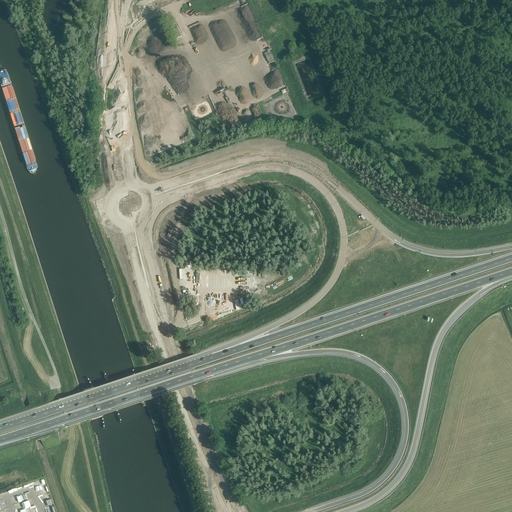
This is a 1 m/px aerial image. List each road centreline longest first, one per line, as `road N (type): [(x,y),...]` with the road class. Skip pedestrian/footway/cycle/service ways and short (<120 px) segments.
road 1 (motorway): [(175,194),(248,169),(286,168),(323,187),(343,222),(345,249),(327,290),(212,357)]
road 2 (motorway): [(511,246),(445,255),(400,243),(323,175),(289,158),(257,157),(170,183)]
road 3 (motorway): [(258,354),(353,354),(381,369),(401,397),(405,438),(388,474),(364,493),(308,511)]
road 4 (motorway): [(511,257),(212,357)]
road 5 (motorway): [(342,511),(399,477),(443,328),(511,271)]
road 6 (secondary): [(236,511),(175,352),(145,240)]
road 7 (secondary): [(131,242),(179,399),(226,511)]
road 8 (motorway): [(0,439),(258,354)]
road 9 (motorway): [(258,354),(511,271)]
road 10 (motorway): [(212,357),(0,428)]
road 11 (tertiary): [(130,166),(119,65),(126,0)]
road 12 (tertiary): [(118,0),(108,72),(117,165)]
